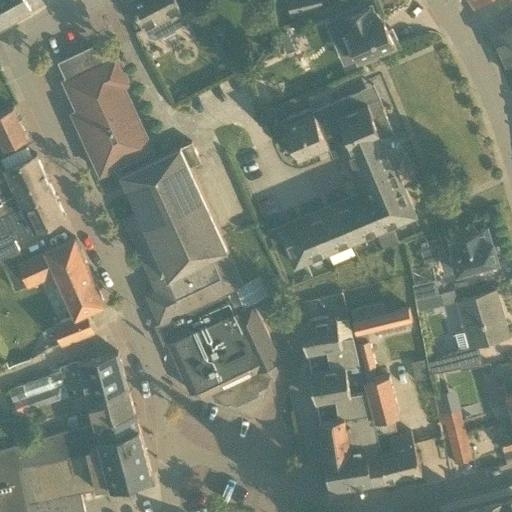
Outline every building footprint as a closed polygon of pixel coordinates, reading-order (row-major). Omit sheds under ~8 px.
[(0,0),(0,22),(29,7),(25,0),(0,0)] [(131,0),(130,1),(144,27),(149,37),(156,39),(187,21),(204,12),(197,0),(131,0)] [(301,20),(299,15),(323,9),(321,0),(289,0),(288,0),(292,16),(293,16),(295,22),(301,20)] [(377,18),(371,4),(336,19),(342,35),(348,32),(359,60),(363,58),(364,61),(377,56),(376,53),(396,44),(394,40),(397,39),(392,27),(389,28),(384,16),(377,18)] [(511,60),(511,24),(494,34),(508,63),(511,60)] [(290,26),(277,32),(285,51),(298,45),(290,26)] [(103,62),(95,46),(60,62),(68,78),(64,80),(81,118),(76,120),(101,173),(153,149),(125,85),(130,83),(117,55),(103,62)] [(368,102),(362,89),(302,115),(301,112),(273,124),(278,138),(283,135),(289,133),(298,158),(338,141),(360,193),(279,227),(296,265),(377,231),(384,248),(400,242),(393,224),(415,215),(383,137),(394,132),(379,98),(368,102)] [(0,149),(28,136),(13,106),(0,112),(0,149)] [(181,147),(181,146),(121,173),(138,211),(122,218),(153,284),(229,250),(190,166),(201,161),(192,142),(181,147)] [(53,189),(38,156),(37,154),(6,169),(1,159),(0,159),(0,216),(3,215),(22,206),(53,189)] [(65,213),(53,189),(22,206),(3,215),(6,221),(5,221),(11,232),(0,237),(0,258),(18,249),(14,239),(66,215),(65,213)] [(498,258),(488,227),(420,247),(424,263),(453,254),(458,270),(498,258)] [(105,302),(75,237),(24,260),(18,249),(0,258),(0,259),(7,274),(16,292),(56,275),(69,305),(61,308),(65,319),(53,324),(62,343),(95,329),(88,310),(105,302)] [(247,309),(238,290),(246,286),(229,250),(153,284),(155,289),(146,293),(163,331),(171,333),(168,341),(191,391),(203,396),(210,392),(213,400),(227,405),(231,403),(232,405),(261,391),(260,389),(268,385),(272,376),(274,377),(280,361),(254,305),(247,309)] [(417,299),(439,292),(435,278),(413,285),(417,299)] [(442,304),(457,299),(453,288),(439,293),(442,304)] [(459,347),(469,345),(470,345),(510,334),(497,289),(457,300),(465,330),(455,333),(459,347)] [(360,364),(360,366),(361,368),(377,365),(371,340),(369,340),(367,331),(377,328),(378,336),(407,329),(406,321),(413,320),(409,306),(385,312),(382,301),(351,309),(358,335),(353,336),(360,364)] [(328,318),(328,315),(311,318),(311,321),(302,323),(307,353),(327,349),(330,369),(360,364),(353,336),(341,339),(337,317),(328,318)] [(128,387),(119,351),(78,362),(79,363),(9,389),(15,404),(10,406),(13,413),(18,411),(18,412),(87,388),(87,389),(108,384),(110,392),(128,387)] [(437,372),(460,365),(456,351),(433,358),(437,372)] [(360,366),(360,364),(330,369),(311,372),(315,402),(335,398),(338,418),(372,413),(366,391),(351,394),(346,368),(360,366)] [(388,375),(366,382),(376,421),(392,417),(398,415),(388,375)] [(110,392),(108,384),(87,389),(94,412),(68,420),(71,430),(98,422),(135,412),(128,387),(110,392)] [(511,392),(506,394),(504,386),(494,390),(499,407),(508,404),(511,416),(511,392)] [(467,433),(460,408),(439,414),(442,423),(445,422),(450,438),(467,433)] [(112,486),(152,475),(135,412),(98,422),(71,430),(0,449),(0,511),(85,511),(81,490),(112,484),(112,486)] [(319,422),(330,490),(383,481),(379,458),(378,454),(374,435),(372,422),(374,422),(372,413),(338,418),(319,422)] [(374,422),(372,422),(374,435),(396,430),(392,417),(376,421),(374,422)] [(391,436),(394,450),(378,454),(379,458),(383,481),(422,471),(412,430),(391,436)] [(456,462),(473,458),(467,433),(450,438),(456,462)] [(504,450),(511,447),(511,436),(501,439),(504,450)] [(511,511),(511,498),(507,500),(507,501),(501,502),(501,501),(483,506),(483,507),(478,508),(478,507),(467,510),(468,511),(463,511),(461,511),(462,511),(459,511),(511,511)]
